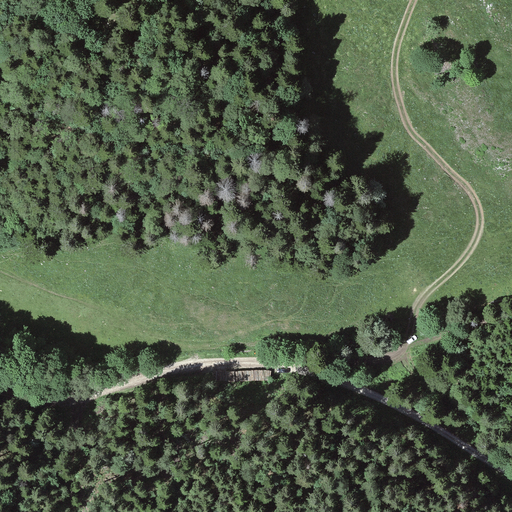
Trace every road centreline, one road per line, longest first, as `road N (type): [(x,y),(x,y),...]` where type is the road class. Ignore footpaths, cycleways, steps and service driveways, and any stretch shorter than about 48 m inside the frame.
road 1 (track): [(388,354),(464,258),(480,213),(474,195),(407,126),(398,98),(394,62),(412,0)]
road 2 (track): [(0,392),(45,402),(181,364),(300,364)]
road 3 (track): [(300,364),(377,396),(511,474)]
